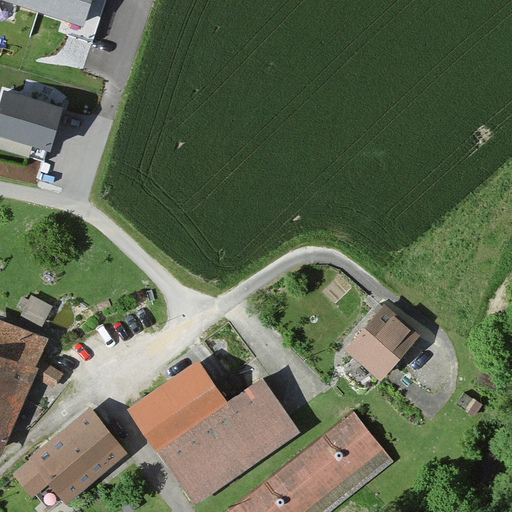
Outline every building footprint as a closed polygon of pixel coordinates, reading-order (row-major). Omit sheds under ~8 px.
[(91,0),(0,0),(83,27),(91,0)] [(64,108),(5,91),(0,106),(0,137),(50,152),(64,108)] [(414,336),(382,308),(346,351),(378,378),(414,336)] [(0,434),(39,340),(0,323),(0,434)] [(222,406),(192,364),(125,411),(191,505),(295,432),(258,380),(222,406)] [(121,451),(86,407),(20,459),(28,468),(15,478),(29,496),(41,486),(56,504),(121,451)] [(303,511),(381,450),(352,413),(228,511),(303,511)]
